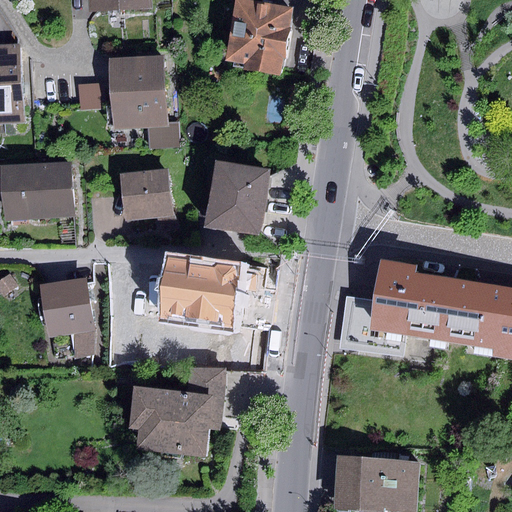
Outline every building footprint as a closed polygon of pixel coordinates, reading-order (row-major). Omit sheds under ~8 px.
[(88,0),(89,12),(152,8),(151,0),(88,0)] [(291,7),(252,0),(234,0),(223,62),(280,71),(291,7)] [(20,44),(0,44),(0,126),(23,126),(20,44)] [(163,56),(108,60),(113,130),(148,128),(167,127),(163,56)] [(103,84),(78,85),(80,109),(105,108),(103,84)] [(148,128),(149,150),(181,149),(180,127),(167,127),(148,128)] [(71,160),(0,164),(3,220),(74,216),(71,160)] [(268,169),(215,162),(203,229),(258,235),(268,169)] [(168,169),(119,175),(124,221),(156,217),(173,215),(168,169)] [(177,228),(173,215),(156,217),(162,234),(177,228)] [(168,256),(159,317),(233,328),(238,289),(256,291),(258,275),(241,273),(242,267),(168,256)] [(442,340),(453,277),(441,275),(416,271),(417,265),(382,259),(375,304),(350,299),(342,346),(403,357),(407,334),(442,340)] [(10,275),(0,281),(0,291),(5,298),(19,287),(10,275)] [(86,277),(38,285),(47,337),(75,333),(95,330),(86,277)] [(511,286),(453,277),(442,340),(467,344),(466,355),(511,362),(511,286)] [(94,356),(95,330),(75,333),(75,358),(94,356)] [(189,368),(187,394),(211,397),(207,428),(223,430),(227,385),(226,368),(189,368)] [(187,394),(133,387),(128,428),(138,430),(136,449),(203,457),(207,428),(211,397),(187,394)] [(417,511),(421,462),(338,457),(335,509),(364,511),(380,511),(382,511),(417,511)]
